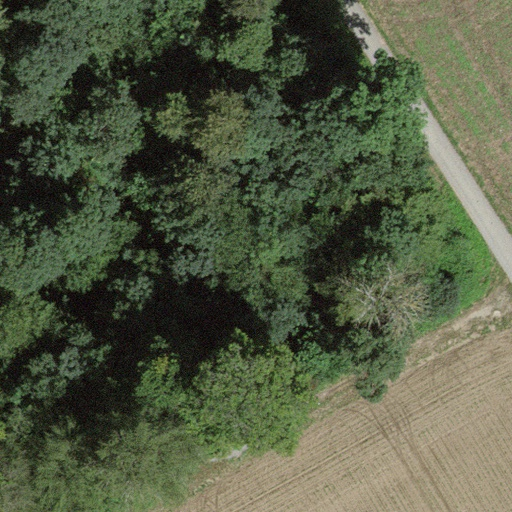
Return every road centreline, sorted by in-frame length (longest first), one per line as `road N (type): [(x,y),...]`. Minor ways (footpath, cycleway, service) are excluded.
road 1 (track): [(511,306),(143,511)]
road 2 (track): [(334,0),(511,275)]
